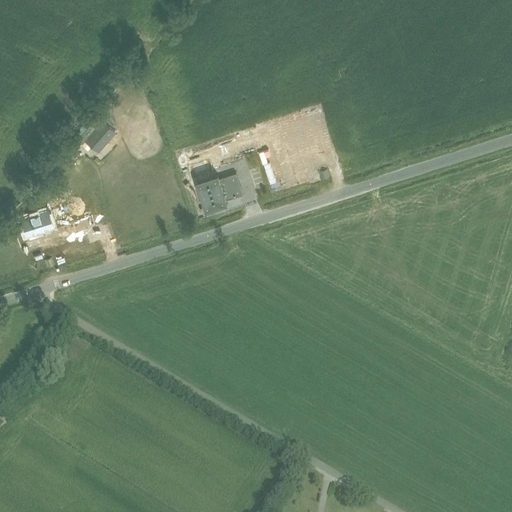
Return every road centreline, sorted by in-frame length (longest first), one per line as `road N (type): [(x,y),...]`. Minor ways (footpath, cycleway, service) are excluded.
road 1 (tertiary): [(30,292),(511,140)]
road 2 (unclassified): [(396,511),(30,292)]
